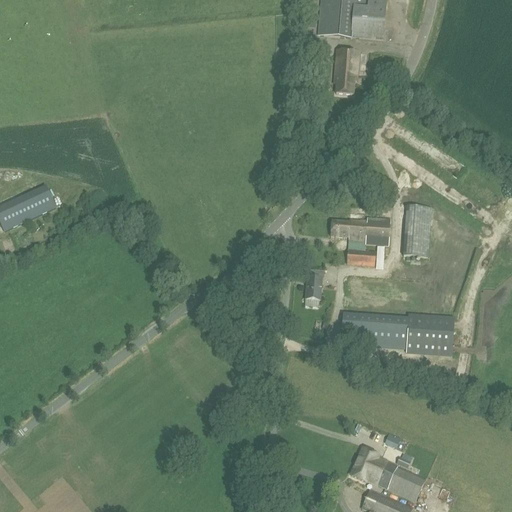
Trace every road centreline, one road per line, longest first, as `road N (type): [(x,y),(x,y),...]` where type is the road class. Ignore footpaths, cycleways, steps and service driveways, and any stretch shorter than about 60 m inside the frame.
road 1 (tertiary): [(0,449),(227,274),(280,222)]
road 2 (track): [(184,308),(511,413)]
road 3 (unclassified): [(268,511),(290,251),(280,222)]
road 4 (tertiary): [(280,222),(400,87),(433,0)]
